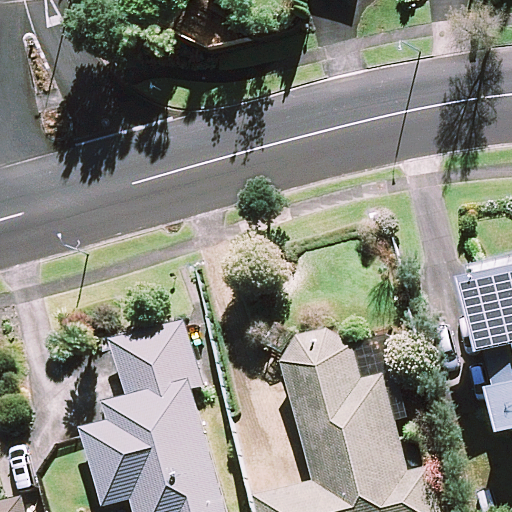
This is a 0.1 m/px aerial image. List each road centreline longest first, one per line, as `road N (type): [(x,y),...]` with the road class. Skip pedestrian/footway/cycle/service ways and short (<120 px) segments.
road 1 (residential): [(79,197),(399,113),(511,94)]
road 2 (residential): [(24,0),(79,197)]
